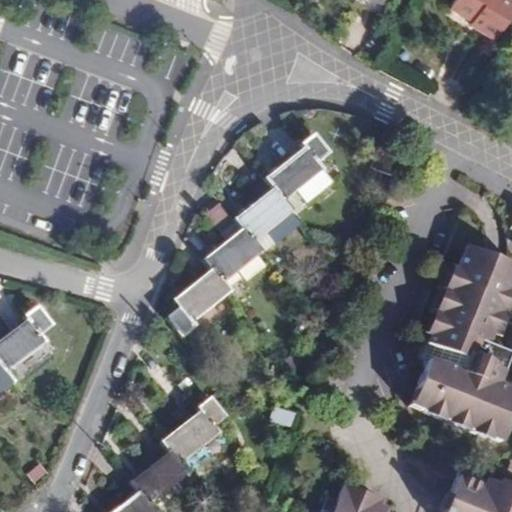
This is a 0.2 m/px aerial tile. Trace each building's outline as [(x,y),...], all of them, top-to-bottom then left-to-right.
[(480,25),(477,30),(494,39),(511,10),(511,0),(452,0),(448,8),(472,21),(480,25)] [(470,25),(477,30),(480,25),(472,21),(470,25)] [(271,191),(233,220),(241,232),(228,241),(200,261),(210,272),(170,301),(176,310),(164,320),(178,337),(191,329),(188,324),(227,294),(218,283),(258,253),(250,243),(290,212),(279,201),(319,171),(315,163),(325,153),(312,137),(298,147),(301,150),(263,180),(271,191)] [(395,156),(376,148),(369,168),(387,176),(395,156)] [(241,232),(233,220),(219,201),(205,213),(228,241),(241,232)] [(431,347),(419,376),(413,391),(422,395),(416,412),(500,446),(511,414),(511,394),(495,388),(508,355),(489,347),(511,288),(511,265),(463,245),(423,345),(431,347)] [(52,326),(36,307),(21,318),(25,322),(0,341),(0,391),(11,384),(4,374),(44,343),(38,336),(52,326)] [(406,408),(416,412),(422,395),(413,391),(406,408)] [(223,417),(208,400),(194,410),(196,414),(158,442),(168,452),(127,484),(135,493),(111,511),(150,511),(145,505),(184,476),(176,463),(217,435),(211,427),(223,417)] [(511,511),(511,492),(498,487),(482,481),(480,486),(456,477),(441,511),(511,511)] [(498,487),(511,492),(511,483),(500,479),(498,487)] [(386,511),(387,510),(380,507),(382,502),(364,494),(343,486),(336,503),(332,511),(386,511)] [(332,511),(336,503),(325,499),(319,511),(332,511)]
